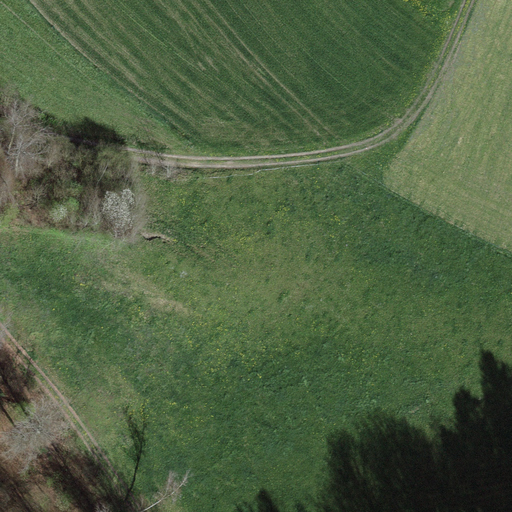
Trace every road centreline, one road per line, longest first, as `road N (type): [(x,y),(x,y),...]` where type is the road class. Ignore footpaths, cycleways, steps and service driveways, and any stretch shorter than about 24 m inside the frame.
road 1 (track): [(0,121),(73,151),(152,160),(270,165),(336,156),(408,114),(465,0)]
road 2 (track): [(137,511),(0,322)]
